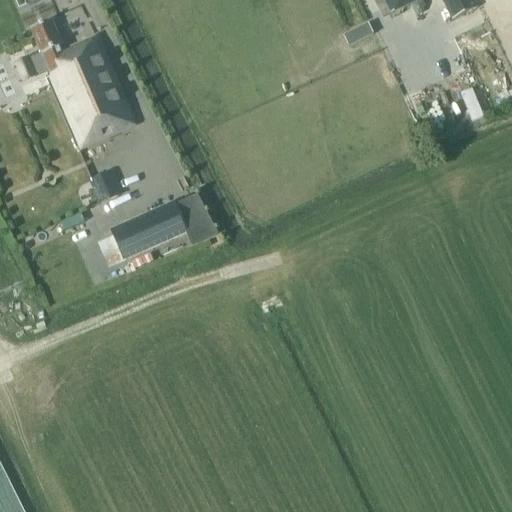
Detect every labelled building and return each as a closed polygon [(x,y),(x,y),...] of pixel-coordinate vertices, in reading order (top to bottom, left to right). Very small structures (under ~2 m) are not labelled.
[(419,0),(442,0),(452,21),(478,9),(473,0),(384,0),(391,14),(419,0)] [(62,46),(51,21),(31,30),(42,55),(29,60),(36,77),(49,71),(51,75),(47,77),(78,149),(135,124),(97,37),(63,52),(61,47),(62,46)] [(349,47),(361,41),(374,35),(368,24),(355,31),(344,36),(349,47)] [(91,181),(101,204),(120,195),(110,173),(91,181)] [(115,235),(127,261),(188,232),(176,206),(115,235)]
